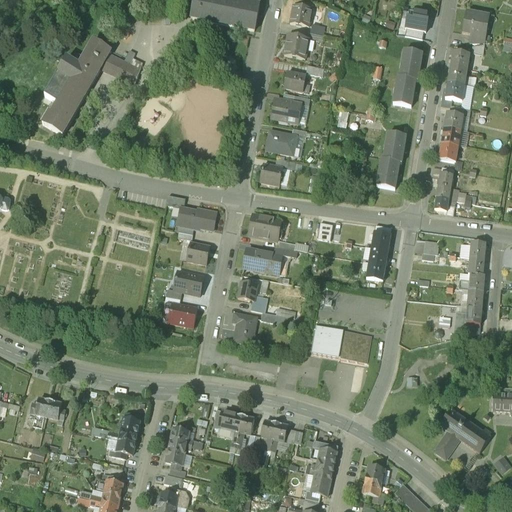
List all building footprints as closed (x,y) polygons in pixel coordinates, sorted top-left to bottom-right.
[(258,7),(220,0),(193,0),(190,21),(253,34),(258,7)] [(312,12),(293,9),(290,26),(309,30),(312,12)] [(486,17),(466,13),(463,35),(474,37),(486,39),(486,38),(487,28),(484,28),(486,17)] [(407,32),(424,36),(426,36),(429,19),(409,14),(405,32),(407,32)] [(309,30),(308,36),(323,39),(324,33),(309,30)] [(405,40),(422,44),(424,36),(407,32),(405,40)] [(308,36),(307,42),(308,42),(321,44),(323,39),(308,36)] [(486,39),(474,37),(472,47),(484,47),(489,43),(490,38),(486,38),(486,39)] [(307,42),(288,38),(284,58),(305,62),(308,42),(307,42)] [(57,107),(52,116),(50,115),(43,127),(63,138),(101,74),(109,58),(111,55),(94,45),(86,58),(80,68),(57,107)] [(485,48),(473,50),(472,56),(483,58),(485,48)] [(136,57),(130,54),(125,65),(133,70),(136,64),(133,62),(136,57)] [(404,55),(400,81),(398,81),(393,107),(411,110),(416,84),(417,85),(422,58),(404,55)] [(470,58),(453,55),(451,71),(467,73),(470,58)] [(125,65),(109,58),(101,74),(135,91),(140,73),(133,70),(125,65)] [(80,68),(67,61),(44,100),(57,107),(80,68)] [(143,67),(136,64),(133,70),(140,73),(143,67)] [(324,72),(308,69),(306,77),(322,80),(324,72)] [(382,72),(376,71),(374,83),(380,84),(382,72)] [(467,73),(451,71),(448,86),(465,89),(467,73)] [(305,80),(286,76),(283,92),(302,95),(305,80)] [(465,89),(448,86),(446,101),(462,104),(465,89)] [(294,99),(293,106),(301,108),(300,109),(308,110),(310,103),(294,99)] [(284,105),(275,103),(272,120),(288,123),(287,126),(297,128),(300,109),(301,108),(293,106),(290,106),(290,107),(284,106),(284,105)] [(305,129),(308,110),(300,109),(297,128),(305,129)] [(464,112),(451,109),(450,116),(463,118),(464,112)] [(375,114),(368,112),(367,118),(366,123),(373,125),(375,114)] [(450,116),(448,116),(445,132),(461,135),(464,118),(450,116)] [(461,135),(445,132),(442,147),(459,150),(461,135)] [(293,133),(292,138),(297,139),(297,140),(303,141),(305,141),(307,135),(293,133)] [(292,138),(270,134),(267,153),(278,155),(278,157),(293,160),(297,140),(297,139),(292,138)] [(388,137),(384,163),(382,163),(377,190),(395,193),(400,166),(401,167),(406,140),(388,137)] [(299,161),(303,141),(297,140),(293,160),(299,161)] [(459,150),(442,147),(440,162),(456,165),(459,150)] [(368,154),(361,153),(359,165),(366,166),(368,154)] [(289,165),(277,163),(276,170),(282,172),(287,173),(289,165)] [(276,170),(264,168),(260,186),(279,190),(282,172),(276,170)] [(442,177),(441,176),(439,189),(452,191),(454,179),(442,177)] [(320,195),(322,179),(312,178),(311,194),(320,195)] [(452,191),(439,189),(437,201),(450,203),(452,191)] [(186,203),(168,199),(166,210),(181,212),(184,213),(186,203)] [(0,201),(0,214),(1,214),(2,215),(7,216),(10,214),(11,206),(9,204),(4,204),(2,204),(0,201)] [(450,203),(437,201),(435,212),(448,215),(450,203)] [(184,213),(181,212),(179,222),(180,222),(178,230),(194,233),(197,234),(197,232),(213,235),(217,217),(199,214),(199,216),(184,213)] [(280,223),(253,218),(249,240),(276,245),(280,223)] [(318,242),(330,244),(332,229),(320,227),(318,242)] [(194,233),(178,230),(177,236),(179,236),(193,239),(194,233)] [(193,239),(179,236),(178,242),(184,244),(191,245),(192,245),(193,239)] [(391,239),(374,236),(371,252),(388,255),(391,239)] [(178,261),(187,262),(190,247),(191,245),(184,244),(178,261)] [(439,246),(425,244),(423,257),(437,258),(439,246)] [(278,245),(277,251),(291,254),(292,247),(278,245)] [(485,246),(471,245),(469,262),(484,263),(485,246)] [(209,251),(190,247),(187,262),(187,265),(206,269),(209,251)] [(291,254),(277,251),(275,258),(282,259),(282,260),(289,261),(291,254)] [(388,255),(371,252),(369,267),(385,270),(388,255)] [(275,258),(247,253),(244,270),(261,273),(261,275),(278,278),(282,260),(282,259),(275,258)] [(484,263),(469,262),(468,278),(470,278),(482,279),(484,263)] [(385,270),(369,267),(366,282),(383,285),(385,270)] [(204,282),(178,276),(174,295),(182,297),(200,300),(204,282)] [(482,279),(470,278),(469,286),(468,294),(483,295),(484,279),(482,279)] [(268,284),(263,283),(260,296),(266,297),(268,284)] [(469,286),(459,285),(459,293),(468,294),(469,286)] [(257,289),(241,286),(238,303),(253,306),(252,309),(261,311),(261,310),(263,302),(255,300),(257,289)] [(167,301),(180,304),(182,297),(174,295),(168,294),(167,301)] [(483,295),(468,294),(467,310),(481,311),(483,295)] [(165,308),(166,308),(173,310),(173,309),(179,310),(180,304),(167,301),(165,308)] [(179,310),(173,309),(173,310),(166,308),(165,316),(171,317),(169,327),(193,332),(197,314),(179,310)] [(291,323),(291,320),(296,320),(297,313),(278,310),(276,320),(291,323)] [(481,311),(467,310),(466,317),(466,326),(480,327),(481,311)] [(171,317),(165,316),(163,326),(169,327),(171,317)] [(466,317),(457,316),(455,340),(464,339),(466,326),(466,317)] [(257,321),(235,317),(233,326),(238,327),(234,345),(252,348),(257,321)] [(275,319),(263,317),(262,324),(274,326),(275,319)] [(451,321),(440,320),(439,329),(450,330),(451,321)] [(480,327),(466,326),(464,339),(470,338),(479,337),(480,327)] [(343,335),(316,331),(311,357),(338,362),(343,335)] [(371,340),(343,335),(338,362),(367,366),(371,340)] [(417,381),(407,381),(407,389),(417,389),(417,381)] [(511,397),(493,396),(492,414),(511,415),(511,417),(511,416),(511,397)] [(37,405),(32,404),(30,415),(35,416),(46,418),(50,402),(45,401),(39,400),(37,405)] [(55,403),(50,402),(46,418),(58,421),(63,422),(65,411),(60,410),(61,405),(55,403)] [(216,413),(213,430),(219,431),(222,414),(216,413)] [(491,441),(452,413),(441,430),(448,435),(446,439),(457,447),(460,443),(480,457),(491,441)] [(222,414),(219,431),(227,433),(231,416),(222,414)] [(135,418),(125,415),(121,432),(137,435),(140,424),(134,423),(135,418)] [(238,418),(231,416),(227,433),(234,434),(239,435),(242,419),(238,418)] [(254,422),(242,419),(239,435),(243,436),(250,438),(254,422)] [(271,425),(264,423),(261,439),(267,441),(273,442),(276,426),(271,424),(271,425)] [(287,428),(281,427),(276,426),(273,442),(277,443),(286,444),(289,432),(286,431),(287,428)] [(179,432),(173,431),(171,442),(187,446),(188,442),(189,435),(179,432)] [(289,432),(286,444),(294,446),(294,445),(297,433),(289,431),(289,432)] [(137,435),(121,432),(120,438),(119,443),(135,446),(137,435)] [(234,434),(227,433),(224,446),(231,448),(231,446),(234,434)] [(303,435),(297,433),(294,445),(300,447),(303,435)] [(120,438),(108,435),(107,441),(119,443),(120,438)] [(457,447),(446,439),(435,455),(447,463),(457,447)] [(187,446),(171,442),(168,453),(184,457),(185,452),(187,446)] [(135,446),(119,443),(116,454),(115,459),(126,462),(127,456),(132,458),(135,446)] [(338,450),(314,445),(310,462),(312,463),(333,467),(334,467),(338,450)] [(32,458),(45,462),(48,452),(35,448),(32,458)] [(184,457),(168,453),(166,465),(171,466),(182,468),(184,457)] [(503,461),(495,467),(502,476),(510,470),(503,461)] [(333,467),(312,463),(308,477),(314,479),(315,475),(331,478),(333,467)] [(384,472),(368,469),(365,483),(381,487),(384,472)] [(181,474),(170,471),(169,478),(183,482),(184,482),(185,474),(181,473),(181,474)] [(331,478),(315,475),(314,479),(313,486),(323,488),(329,490),(332,478),(331,478)] [(119,481),(108,478),(107,483),(104,495),(120,498),(123,487),(117,486),(119,481)] [(169,478),(166,478),(164,487),(181,490),(183,482),(169,478)] [(381,487),(365,483),(362,497),(377,500),(378,500),(379,497),(381,487)] [(329,490),(323,488),(322,494),(311,491),(311,495),(321,497),(320,498),(327,499),(329,490)] [(402,488),(395,496),(400,501),(407,493),(402,488)] [(179,494),(168,491),(167,497),(162,496),(159,507),(175,510),(176,510),(176,509),(179,494)] [(407,493),(400,501),(403,504),(411,497),(407,493)] [(87,495),(81,494),(80,500),(90,503),(91,498),(89,498),(87,495)] [(185,495),(179,494),(176,509),(186,511),(188,502),(185,495)] [(311,495),(306,494),(304,502),(318,505),(319,505),(320,498),(321,497),(311,495)] [(120,498),(104,495),(103,500),(102,506),(118,509),(120,498)] [(411,497),(403,504),(407,508),(415,500),(411,497)] [(378,500),(377,500),(375,509),(386,511),(388,501),(384,500),(384,501),(378,500)] [(415,500),(407,508),(411,511),(418,504),(415,500)] [(316,511),(318,505),(304,502),(302,511),(316,511)]
